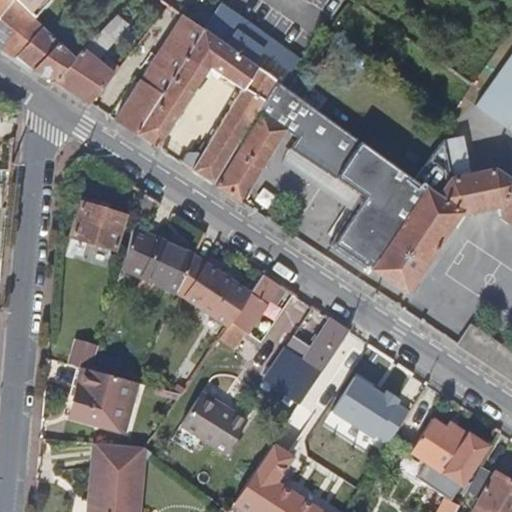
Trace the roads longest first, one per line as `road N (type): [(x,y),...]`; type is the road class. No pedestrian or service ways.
road 1 (residential): [(49,105),(511,407)]
road 2 (residential): [(26,343),(49,105)]
road 3 (residential): [(11,511),(26,343)]
